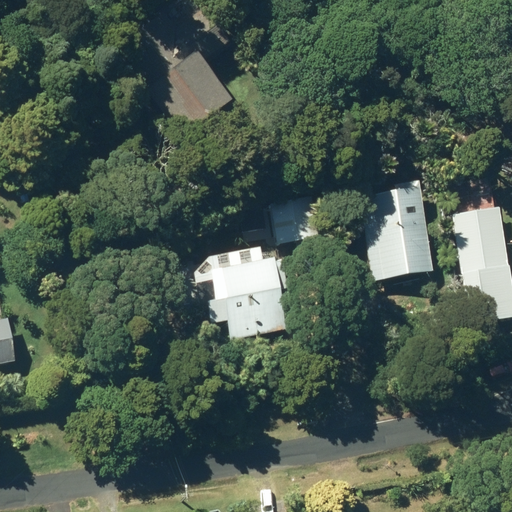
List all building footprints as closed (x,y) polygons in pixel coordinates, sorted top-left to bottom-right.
[(12,0),(24,22),(66,0),(12,0)] [(224,45),(201,15),(174,38),(157,16),(109,52),(175,142),(226,105),(196,67),(224,45)] [(355,202),(369,285),(429,275),(414,185),(389,190),(389,196),(355,202)] [(267,207),(273,247),(314,241),(308,202),(267,207)] [(447,219),(468,328),(511,318),(511,301),(494,210),(447,219)] [(224,320),(228,342),(287,331),(274,259),(207,272),(208,282),(192,284),(196,307),(206,306),(210,323),(224,320)] [(0,365),(11,364),(4,321),(0,321),(0,365)] [(159,342),(164,351),(172,348),(167,337),(159,342)]
